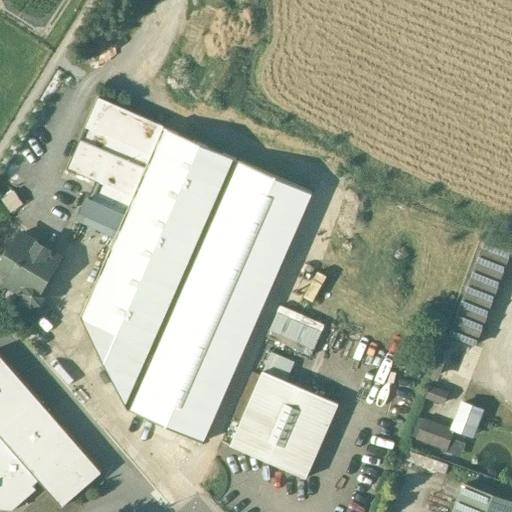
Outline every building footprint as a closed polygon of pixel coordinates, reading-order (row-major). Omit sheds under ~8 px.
[(238,159),(97,98),(67,168),(99,181),(81,219),(115,235),(80,316),(127,409),(129,409),(238,159)] [(311,190),(238,159),(129,409),(205,442),(311,190)] [(19,234),(0,265),(0,282),(4,281),(22,293),(25,300),(30,303),(37,302),(40,296),(39,288),(58,258),(19,234)] [(484,241),(449,336),(475,346),(511,251),(484,241)] [(267,329),(312,349),(324,322),(279,302),(267,329)] [(293,363),(270,353),(262,371),(285,381),(293,363)] [(438,355),(430,378),(437,380),(445,358),(438,355)] [(100,472),(0,357),(0,509),(11,510),(35,489),(32,486),(38,481),(61,507),(100,472)] [(285,381),(262,371),(230,446),(305,478),(337,403),(285,381)] [(448,392),(429,385),(425,397),(443,405),(448,392)] [(417,417),(410,435),(416,437),(423,419),(417,417)] [(444,427),(423,419),(416,437),(437,445),(444,427)] [(446,449),(459,453),(463,441),(450,437),(446,449)] [(481,491),(462,485),(452,511),(511,511),(511,503),(502,500),(503,499),(500,498),(500,499),(483,492),(481,491)]
